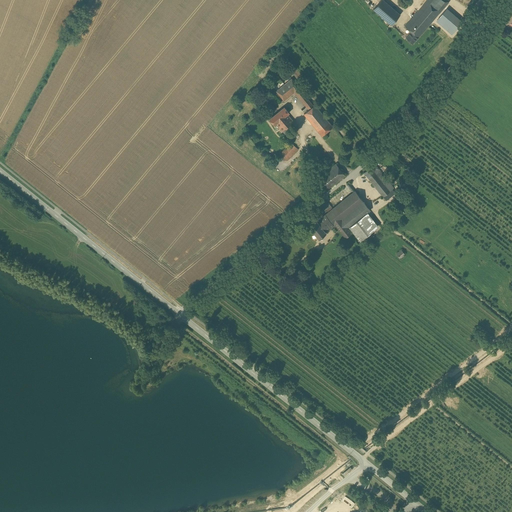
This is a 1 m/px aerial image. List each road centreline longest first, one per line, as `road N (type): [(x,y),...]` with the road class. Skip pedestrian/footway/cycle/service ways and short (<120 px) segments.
road 1 (unclassified): [(178,313),(358,170),(500,0)]
road 2 (tertiary): [(178,313),(427,511)]
road 3 (track): [(305,511),(360,468),(369,451),(511,343)]
road 4 (tertiary): [(0,170),(178,313)]
road 5 (track): [(511,324),(371,215)]
